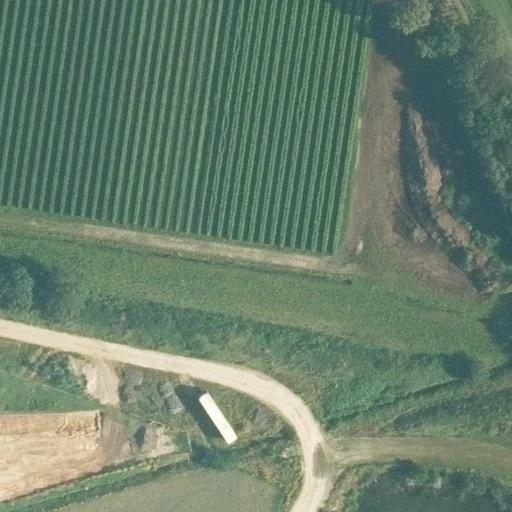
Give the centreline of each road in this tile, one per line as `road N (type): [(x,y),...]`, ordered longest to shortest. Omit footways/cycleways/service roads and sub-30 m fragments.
road 1 (unknown): [(334,451),(313,441),(282,399),(167,360),(0,324)]
road 2 (track): [(440,0),(511,142)]
